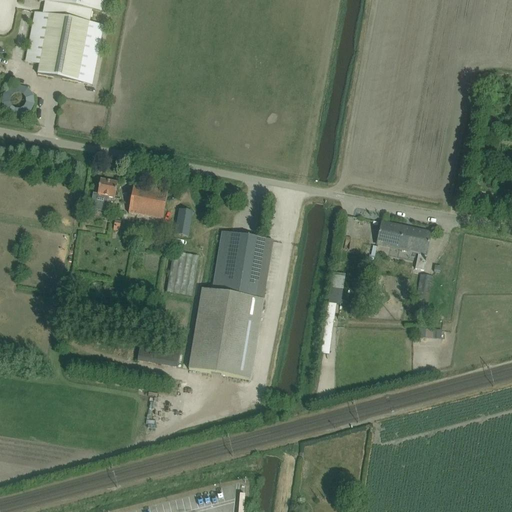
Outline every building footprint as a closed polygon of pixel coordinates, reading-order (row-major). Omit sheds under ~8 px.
[(39,69),(37,75),(78,83),(91,12),(101,14),(103,0),(39,0),(39,2),(51,4),(49,16),(37,13),(27,66),(39,69)] [(104,212),(106,203),(107,197),(114,199),(117,183),(100,180),(97,195),(92,194),(89,209),(104,212)] [(163,221),(167,193),(134,187),(132,194),(128,215),(163,221)] [(188,238),(191,221),(192,213),(179,211),(175,236),(188,238)] [(423,272),(426,256),(431,235),(381,224),(377,245),(418,254),(415,271),(423,272)] [(265,240),(221,233),(212,292),(202,290),(188,371),(232,378),(242,319),(259,322),(263,301),(255,299),(265,240)] [(175,256),(168,296),(194,300),(201,260),(175,256)] [(364,284),(372,285),(373,275),(366,273),(364,284)] [(427,314),(434,278),(420,275),(413,311),(427,314)] [(432,322),(432,330),(440,330),(440,322),(432,322)] [(167,358),(168,350),(144,349),(143,357),(167,358)]
